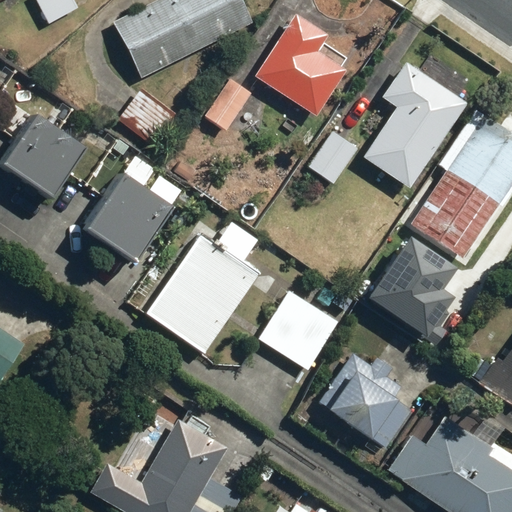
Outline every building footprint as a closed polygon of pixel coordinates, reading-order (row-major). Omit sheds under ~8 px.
[(32,0),(45,24),(74,10),(69,0),(32,0)] [(157,0),(106,26),(134,82),(245,27),(231,0),(157,0)] [(352,60),(290,18),(250,77),(311,119),(352,60)] [(458,109),(395,66),(371,101),(388,113),(356,159),(402,190),(458,109)] [(244,97),(223,82),(195,119),(216,134),(244,97)] [(169,118),(132,91),(112,118),(150,145),(169,118)] [(511,176),(511,141),(468,111),(429,167),(441,176),(404,229),(453,262),(511,176)] [(78,147),(30,115),(0,159),(0,170),(43,199),(78,147)] [(354,150),(327,131),(300,171),(328,189),(354,150)] [(164,208),(115,173),(70,236),(119,271),(164,208)] [(256,273),(195,231),(137,316),(199,358),(256,273)] [(410,243),(372,300),(430,338),(456,299),(442,290),(454,272),(410,243)] [(333,322),(286,291),(253,342),(301,372),(333,322)] [(0,375),(22,344),(0,328),(0,375)] [(511,334),(488,366),(473,354),(459,372),(483,390),(511,411),(511,334)] [(345,359),(310,408),(379,457),(408,417),(385,400),(393,389),(381,380),(391,367),(371,353),(359,369),(345,359)] [(406,431),(378,469),(435,511),(507,511),(511,506),(511,481),(508,478),(511,472),(511,466),(441,414),(420,441),(406,431)] [(97,461),(79,489),(115,511),(230,511),(237,502),(205,481),(222,453),(171,421),(132,483),(97,461)] [(330,511),(313,501),(305,511),(303,511),(291,504),(285,511),(330,511)]
